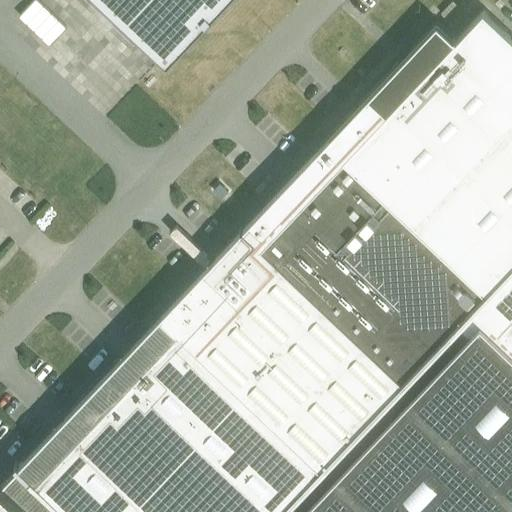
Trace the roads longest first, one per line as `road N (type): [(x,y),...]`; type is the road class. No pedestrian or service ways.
road 1 (unclassified): [(152,181),(326,0)]
road 2 (unclassified): [(0,343),(152,181)]
road 3 (unclassified): [(0,43),(152,181)]
